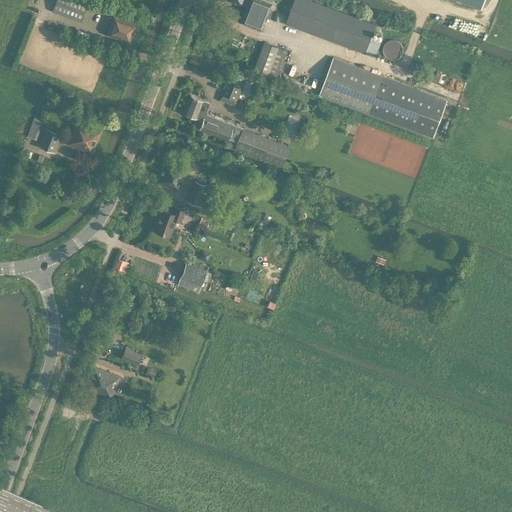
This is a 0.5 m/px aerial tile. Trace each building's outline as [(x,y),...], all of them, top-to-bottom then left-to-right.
[(80,22),(89,0),(56,0),(52,12),(80,22)] [(229,0),(242,4),(242,3),(247,5),(241,23),(254,28),(262,31),(272,3),(263,0),(229,0)] [(373,36),(376,27),(377,25),(308,0),(295,0),(286,25),(366,54),(367,54),(376,57),(382,39),(373,36)] [(485,0),(459,0),(482,8),(485,0)] [(107,35),(126,42),(130,43),(137,24),(114,16),(107,35)] [(403,52),(404,49),(403,47),(402,44),(401,42),(399,41),(397,39),(394,39),(392,39),(389,39),(387,41),(385,42),(384,44),(383,47),(382,49),(383,52),(384,54),(385,56),(387,58),(389,59),(392,60),(394,60),(397,59),(399,58),(401,56),(402,54),(403,52)] [(253,71),(277,80),(287,51),(264,43),(253,71)] [(448,100),(383,76),(334,58),(320,94),(434,137),(448,100)] [(444,77),(447,68),(437,65),(434,75),(444,77)] [(476,67),(474,72),(484,76),(486,71),(476,67)] [(245,76),(230,69),(221,94),(235,101),(245,76)] [(463,82),(465,76),(450,71),(448,77),(463,82)] [(208,103),(192,96),(186,114),(202,120),(199,127),(238,142),(244,127),(205,113),(208,103)] [(288,111),(287,131),(299,131),(300,112),(288,111)] [(43,121),(34,118),(28,136),(37,139),(43,121)] [(92,153),(101,131),(77,121),(68,143),(92,153)] [(54,152),(60,136),(47,130),(40,147),(54,152)] [(258,138),(252,154),(282,165),(288,149),(258,138)] [(179,191),(188,170),(167,162),(158,183),(179,191)] [(269,173),(266,179),(277,184),(280,178),(269,173)] [(196,180),(192,190),(202,194),(206,184),(196,180)] [(333,202),(327,207),(333,213),(339,207),(333,202)] [(173,214),(162,210),(154,230),(170,237),(178,216),(182,218),(185,212),(175,208),(173,214)] [(203,216),(200,224),(222,233),(225,225),(203,216)] [(200,287),(207,272),(186,264),(180,279),(200,287)] [(143,354),(127,348),(123,358),(139,364),(143,354)] [(119,381),(120,376),(106,371),(94,366),(85,390),(111,400),(119,381)] [(148,367),(146,373),(154,377),(157,371),(148,367)]
